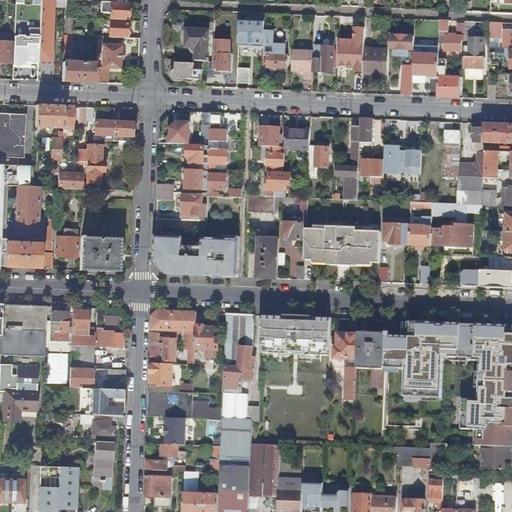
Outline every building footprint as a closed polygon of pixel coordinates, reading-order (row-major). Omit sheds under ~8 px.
[(65,10),(66,0),(56,0),(40,0),(39,38),(38,60),(51,61),(53,9),(65,10)] [(127,21),(128,3),(101,2),(101,13),(108,13),(108,14),(110,14),(110,20),(127,21)] [(127,38),(127,21),(110,20),(110,22),(107,22),(107,25),(110,25),(109,38),(127,38)] [(263,48),(264,48),(265,31),(265,21),(240,20),(239,46),(256,47),(257,48),(258,49),(260,50),(261,49),(262,48),(263,48)] [(449,21),(440,21),(440,36),(445,36),(448,36),(449,21)] [(197,54),(197,61),(207,61),(209,61),(210,41),(207,41),(208,30),(215,31),(215,22),(199,22),(199,30),(187,29),(186,47),(191,47),(191,50),(195,53),(197,54)] [(490,23),(490,39),(498,39),(500,39),(501,23),(490,23)] [(323,26),(315,25),(314,46),(323,47),(323,26)] [(351,28),(344,27),(343,41),(340,41),(339,59),(364,60),(364,49),(364,42),(365,29),(355,29),(355,41),(351,41),(351,28)] [(269,56),(268,68),(289,68),(289,57),(286,56),(286,41),(274,41),(274,32),(265,31),(264,48),(264,56),(269,56)] [(71,55),(72,36),(64,35),(64,55),(66,55),(71,55)] [(414,50),(414,46),(415,37),(390,36),(389,49),(395,49),(395,56),(408,57),(408,50),(414,50)] [(465,41),(465,37),(458,37),(456,37),(450,37),(448,36),(445,36),(445,39),(444,51),(462,52),(462,41),(465,41)] [(14,42),(13,65),(13,66),(23,67),(23,63),(38,63),(38,60),(39,38),(14,37),(14,42)] [(470,58),(464,57),(464,60),(464,68),(472,69),(477,69),(485,69),(486,58),(483,58),(484,40),(470,39),(470,41),(470,47),(470,58)] [(489,48),(497,48),(498,39),(490,39),(489,48)] [(14,42),(0,41),(0,64),(13,65),(14,42)] [(220,42),(214,41),(213,62),(213,66),(218,66),(218,72),(232,73),(233,51),(224,51),(224,54),(220,54),(220,42)] [(95,68),(95,83),(107,84),(107,69),(120,69),(121,46),(102,46),(101,68),(95,68)] [(314,47),(293,46),(292,72),(306,72),(305,80),(313,80),(313,72),(314,59),(314,47)] [(318,59),(314,59),(313,72),(334,73),(334,63),(336,63),(336,59),(334,59),(335,47),(324,47),(323,57),(319,56),(318,59)] [(389,50),(364,49),(364,60),(363,75),(388,76),(389,50)] [(439,55),(414,54),(414,66),(413,76),(438,77),(439,59),(439,55)] [(438,77),(438,80),(438,97),(460,98),(461,78),(446,77),(447,60),(439,59),(438,77)] [(66,63),(63,63),(63,82),(95,83),(95,68),(96,64),(66,63)] [(183,79),(203,80),(204,71),(194,70),(195,63),(177,63),(176,70),(173,70),(173,78),(173,79),(175,81),(176,82),(183,82),(183,79)] [(242,64),(239,64),(238,84),(250,84),(250,69),(241,69),(242,64)] [(412,96),(413,91),(413,76),(414,66),(403,66),(402,96),(412,96)] [(488,86),(487,99),(496,100),(496,86),(492,86),(488,86)] [(64,107),(36,106),(36,128),(63,129),(64,107)] [(74,108),(64,107),(63,129),(63,133),(66,133),(66,129),(71,129),(73,129),(74,108)] [(212,126),(212,113),(204,113),(203,126),(212,126)] [(223,113),(212,113),(212,126),(212,130),(222,131),(223,113)] [(25,115),(15,115),(0,114),(0,158),(24,159),(25,122),(25,115)] [(373,142),(374,120),(362,119),(361,127),(361,142),(371,142),(371,145),(373,145),(373,142)] [(100,136),(100,141),(113,141),(113,122),(95,121),(95,136),(100,136)] [(113,141),(118,142),(135,142),(135,135),(132,135),(133,123),(113,122),(113,141)] [(171,144),(191,145),(192,123),(178,122),(171,130),(171,144)] [(484,143),(511,144),(511,125),(484,124),(484,129),(484,143)] [(352,158),(360,158),(361,142),(361,127),(354,127),(352,158)] [(261,146),(269,147),(280,147),(280,141),(283,141),(283,136),(280,136),(281,128),(262,128),(261,146)] [(310,150),(311,147),(311,132),(296,131),(296,128),(286,128),(286,147),(285,149),(310,150)] [(474,166),(460,166),(459,175),(459,177),(484,178),(486,152),(485,149),(484,143),(484,129),(475,129),(475,139),(475,143),(474,153),(478,153),(478,162),(474,166)] [(222,131),(212,130),(210,169),(217,170),(217,165),(228,165),(229,151),(228,151),(228,143),(229,143),(230,131),(222,131)] [(52,173),(59,173),(59,165),(59,162),(62,162),(63,133),(53,132),(52,162),(53,162),(52,173)] [(459,175),(460,166),(461,133),(447,132),(445,175),(459,175)] [(118,151),(135,152),(135,142),(118,142),(118,151)] [(88,146),(88,150),(85,150),(84,162),(88,162),(88,173),(87,183),(100,184),(100,173),(105,170),(105,165),(102,162),(101,162),(101,146),(88,146)] [(285,149),(286,147),(280,147),(269,147),(268,172),(285,173),(285,149)] [(310,150),(309,174),(309,177),(317,178),(317,168),(329,168),(330,148),(311,147),(310,150)] [(401,147),(386,147),(385,156),(384,174),(400,174),(400,173),(406,173),(406,174),(422,175),(423,148),(407,148),(407,152),(401,151),(401,147)] [(372,176),(373,157),(373,152),(365,152),(364,176),(372,176)] [(486,152),(484,178),(511,179),(511,152),(510,153),(500,152),(489,152),(486,152)] [(384,174),(385,156),(379,156),(379,158),(373,157),(372,176),(384,177),(384,174)] [(345,200),(354,201),(358,201),(358,194),(360,168),(352,167),(352,164),(347,164),(347,167),(338,167),(337,177),(346,177),(345,200)] [(0,185),(8,186),(18,187),(34,187),(34,168),(10,167),(9,167),(7,168),(7,174),(3,174),(3,169),(2,168),(0,166),(0,185)] [(202,190),(202,193),(209,193),(209,187),(204,187),(204,172),(188,171),(187,189),(202,190)] [(84,174),(59,173),(58,188),(83,189),(84,174)] [(228,175),(210,174),(209,187),(209,193),(209,197),(219,197),(220,197),(220,192),(214,192),(214,190),(227,190),(228,175)] [(458,205),(483,206),(489,206),(490,192),(484,192),(484,178),(459,177),(458,205)] [(267,197),(275,197),(275,191),(282,191),(286,192),(286,179),(267,178),(267,197)] [(174,185),(159,184),(159,192),(174,193),(174,185)] [(37,233),(39,187),(34,187),(18,187),(16,232),(37,233)] [(497,199),(497,206),(511,206),(511,187),(505,187),(505,196),(508,196),(508,200),(497,199)] [(231,198),(233,198),(243,198),(243,190),(231,189),(231,198)] [(407,190),(406,203),(412,203),(421,203),(421,190),(407,190)] [(174,200),(174,193),(159,192),(158,200),(174,200)] [(184,196),(184,219),(208,220),(208,204),(203,204),(203,197),(184,196)] [(276,214),(276,197),(275,197),(267,197),(249,196),(248,213),(276,214)] [(307,224),(308,199),(296,198),(296,204),(304,204),(304,224),(307,224)] [(458,214),(458,205),(433,204),(433,209),(433,213),(458,214)] [(483,206),(458,205),(458,214),(457,228),(457,247),(473,247),(474,226),(467,226),(468,212),(483,212),(483,206)] [(431,246),(432,230),(432,218),(423,217),(422,226),(411,226),(410,245),(417,246),(417,250),(426,250),(426,246),(431,246)] [(44,269),(52,270),(54,220),(50,219),(50,227),(47,227),(46,253),(45,253),(44,269)] [(292,241),(303,241),(304,224),(285,224),(285,245),(292,245),(292,241)] [(446,230),(432,230),(431,246),(457,247),(457,228),(451,227),(451,224),(446,224),(446,230)] [(410,245),(411,226),(411,225),(404,225),(404,226),(386,225),(385,242),(391,242),(391,245),(410,245)] [(328,230),(307,230),(306,260),(314,261),(328,261),(328,265),(354,266),(355,242),(353,242),(353,229),(328,228),(328,230)] [(78,238),(69,238),(70,229),(64,229),(63,238),(57,237),(56,257),(77,258),(78,238)] [(78,230),(70,229),(69,238),(78,238),(78,230)] [(353,242),(355,242),(354,266),(359,267),(359,266),(359,262),(374,263),(381,263),(382,233),(358,232),(358,229),(353,229),(353,242)] [(84,236),(82,236),(80,271),(100,272),(119,273),(121,239),(84,238),(84,236)] [(184,238),(157,237),(156,262),(168,275),(191,276),(202,276),(230,277),(238,278),(240,276),(241,237),(227,237),(227,239),(207,239),(204,240),(203,248),(183,247),(184,238)] [(258,238),(256,278),(279,279),(280,239),(258,238)] [(42,245),(6,243),(5,268),(21,268),(41,269),(42,245)] [(507,268),(507,258),(491,257),(491,267),(507,268)] [(381,269),(380,283),(388,284),(389,269),(381,269)] [(421,285),(430,285),(430,269),(422,269),(421,285)] [(491,271),(481,271),(481,273),(480,287),(505,288),(511,288),(511,271),(506,271),(491,271)] [(464,287),(480,287),(481,273),(466,273),(464,275),(464,287)] [(25,306),(2,305),(0,355),(45,356),(46,307),(25,306)] [(68,340),(68,314),(72,314),(72,311),(72,308),(60,308),(51,307),(50,324),(59,325),(59,330),(56,330),(56,340),(68,340)] [(72,314),(71,332),(87,333),(88,312),(84,311),(72,311),(72,314)] [(152,334),(151,364),(165,365),(165,362),(177,362),(178,332),(190,332),(189,347),(182,346),(181,352),(189,353),(189,366),(195,366),(195,351),(196,327),(196,314),(185,313),(171,313),(158,312),(153,317),(153,330),(168,331),(168,334),(171,334),(171,336),(166,336),(166,339),(160,339),(161,334),(152,334)] [(242,315),(227,315),(224,367),(227,367),(226,389),(239,390),(240,380),(254,381),(254,370),(256,370),(256,362),(252,362),(253,349),(254,349),(254,316),(242,315)] [(272,317),(263,316),(262,354),(330,356),(331,319),(292,317),(272,317)] [(462,324),(411,322),(410,337),(387,336),(386,368),(385,369),(405,370),(404,397),(442,399),(444,357),(467,358),(467,361),(477,361),(475,401),(463,401),(462,430),(479,431),(478,446),(484,446),(483,468),(492,469),(491,472),(494,472),(494,469),(504,469),(505,459),(510,459),(511,458),(511,449),(511,447),(511,326),(477,325),(477,329),(470,329),(470,326),(462,326),(462,324)] [(196,327),(195,351),(206,351),(206,358),(217,358),(217,351),(219,351),(219,339),(215,339),(215,328),(196,327)] [(95,334),(87,333),(71,332),(71,346),(94,347),(95,334)] [(94,347),(122,348),(123,334),(113,334),(113,333),(95,332),(95,334),(94,347)] [(358,363),(359,336),(338,335),(338,348),(335,348),(335,358),(354,359),(354,363),(358,363)] [(386,368),(387,336),(359,336),(358,363),(358,366),(358,367),(386,368)] [(93,369),(94,347),(71,346),(70,368),(93,369)] [(12,365),(0,364),(0,392),(5,392),(4,419),(20,419),(21,411),(37,411),(38,366),(17,365),(17,375),(11,375),(12,365)] [(165,365),(151,364),(150,384),(164,384),(164,387),(173,387),(173,365),(165,365)] [(347,369),(346,400),(356,400),(357,396),(358,367),(358,366),(353,366),(353,369),(347,369)] [(92,389),(92,383),(93,369),(70,368),(69,388),(80,389),(90,389),(92,389)] [(126,378),(126,370),(108,370),(108,377),(126,378)] [(181,385),(180,393),(194,393),(194,385),(181,385)] [(124,417),(125,390),(92,389),(90,389),(89,412),(85,411),(85,415),(124,417)] [(180,393),(150,392),(149,418),(160,418),(168,419),(187,419),(207,420),(222,421),(223,410),(210,409),(210,404),(193,403),(194,393),(180,393)] [(382,447),(384,401),(377,401),(377,396),(357,396),(356,400),(355,445),(375,446),(375,447),(382,447)] [(260,408),(250,408),(249,422),(253,422),(260,423),(260,408)] [(124,424),(124,417),(85,415),(81,415),(80,424),(93,425),(92,438),(113,439),(114,430),(110,430),(110,423),(124,424)] [(187,419),(168,419),(168,427),(166,427),(166,437),(167,437),(167,445),(179,446),(186,446),(187,419)] [(250,498),(252,445),(253,422),(249,422),(222,421),(221,448),(220,474),(220,483),(220,496),(219,510),(249,511),(250,498)] [(94,469),(112,470),(113,443),(95,442),(94,469)] [(167,445),(163,445),(163,449),(162,452),(162,456),(169,456),(175,457),(187,457),(187,453),(178,452),(179,446),(167,445)] [(252,445),(250,498),(278,498),(278,489),(280,446),(266,446),(252,445)] [(220,474),(221,448),(212,447),(211,473),(220,474)] [(431,449),(400,448),(400,466),(414,466),(414,459),(427,459),(427,462),(431,462),(431,449)] [(169,472),(169,462),(147,461),(147,471),(169,472)] [(39,511),(76,511),(78,468),(41,467),(39,511)] [(102,490),(110,491),(112,470),(94,469),(93,482),(102,482),(102,490)] [(211,473),(210,473),(210,483),(220,483),(220,474),(211,473)] [(430,474),(430,499),(443,499),(444,475),(430,474)] [(147,478),(146,498),(156,498),(156,509),(170,509),(170,478),(147,478)] [(499,511),(501,481),(492,480),(490,511),(499,511)] [(320,511),(321,503),(323,503),(323,493),(323,486),(319,486),(318,503),(306,502),(305,511),(320,511)] [(350,511),(350,502),(351,486),(346,486),(344,488),(341,487),(335,494),(323,493),(323,503),(322,511),(350,511)] [(278,498),(277,511),(302,511),(303,490),(278,489),(278,498)] [(476,511),(477,511),(473,511),(467,511),(459,511),(459,507),(465,507),(465,499),(463,499),(463,491),(457,491),(457,510),(456,511),(476,511)] [(184,494),(183,511),(219,511),(219,510),(220,496),(184,494)] [(372,511),(373,497),(373,496),(355,495),(354,511),(372,511)] [(397,511),(398,498),(373,497),(372,511),(397,511)] [(420,501),(414,501),(407,500),(406,511),(425,511),(426,501),(420,501)]
